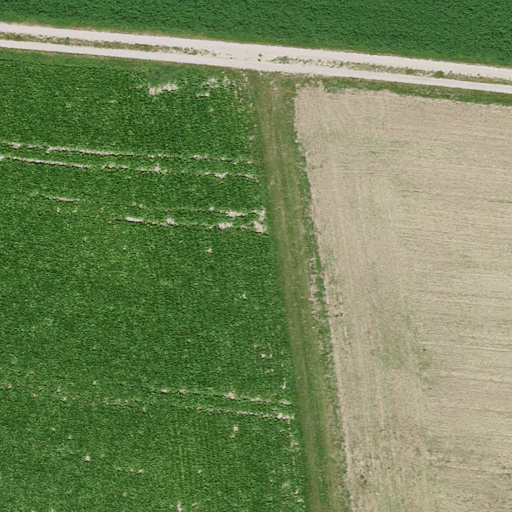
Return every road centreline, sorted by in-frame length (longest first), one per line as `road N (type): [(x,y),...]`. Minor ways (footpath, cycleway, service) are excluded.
road 1 (track): [(511,72),(0,31)]
road 2 (track): [(327,511),(278,53)]
